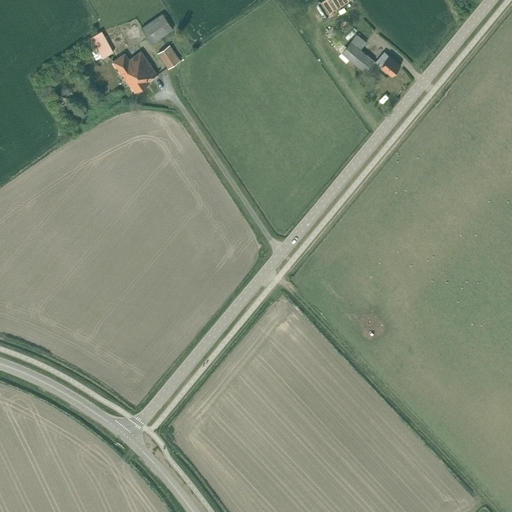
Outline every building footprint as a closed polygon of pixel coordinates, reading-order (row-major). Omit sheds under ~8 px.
[(164,14),(143,28),(153,43),(174,29),(164,14)] [(102,31),(91,37),(103,58),(114,52),(102,31)] [(340,41),(334,47),(342,53),(365,72),(374,61),(361,50),(367,42),(357,34),(351,41),(351,42),(347,47),(340,41)] [(170,45),(158,53),(169,68),(180,61),(170,45)] [(126,55),(114,63),(128,84),(128,83),(135,93),(150,83),(149,82),(158,76),(141,52),(130,60),(126,55)] [(385,52),(376,63),(393,76),(401,66),(385,52)]
